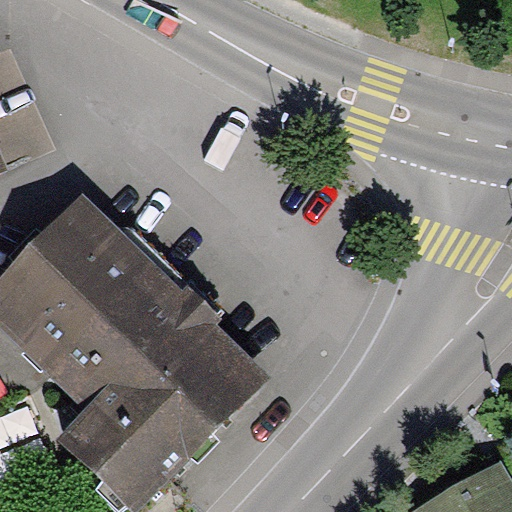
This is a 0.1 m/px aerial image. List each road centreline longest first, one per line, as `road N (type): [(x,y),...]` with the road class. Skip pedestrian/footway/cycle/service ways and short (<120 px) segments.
road 1 (primary): [(158,0),(372,108),(511,140)]
road 2 (tertiary): [(511,241),(436,349),(290,511)]
